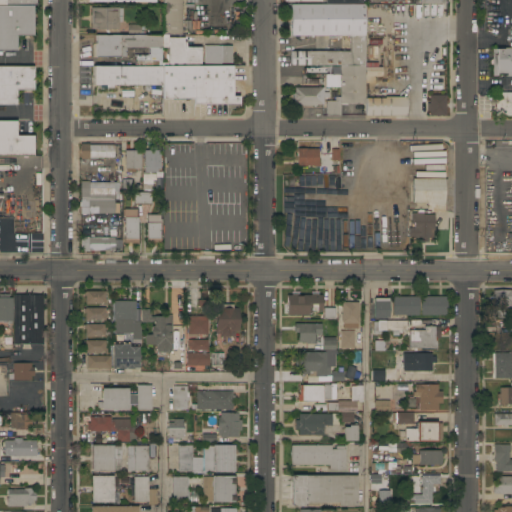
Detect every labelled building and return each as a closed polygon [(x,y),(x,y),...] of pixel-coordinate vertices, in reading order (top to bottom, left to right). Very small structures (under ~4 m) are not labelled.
[(181,0),(181,35),(162,35),(162,0),(181,0)] [(364,4),(365,67),(365,83),(365,99),(365,104),(340,104),(340,115),(326,115),(325,101),(335,101),(335,97),(340,97),(340,87),(328,87),(328,92),(327,92),(327,97),(324,97),(324,99),(323,99),(323,105),(316,105),(316,106),(301,106),(301,105),(294,105),(294,99),(293,93),(294,93),(294,88),(326,88),(326,74),(340,74),(340,65),(291,65),(291,52),(350,52),(349,36),(291,36),(291,5),(364,4)] [(0,5),(34,5),(34,36),(16,36),(16,51),(0,51),(0,5)] [(118,7),(119,29),(91,30),(91,8),(118,7)] [(127,35),(127,25),(140,25),(144,25),(144,35),(127,35)] [(162,35),(162,48),(148,48),(148,50),(126,50),(126,57),(120,57),(120,58),(96,58),(96,57),(92,57),(92,44),(95,44),(96,35),(162,35)] [(167,38),(184,38),(184,50),(200,50),(201,64),(167,64),(167,38)] [(232,46),(232,64),(204,64),(204,46),(232,46)] [(511,76),(492,76),(492,48),(511,48),(511,76)] [(106,85),(106,88),(100,88),(100,85),(92,85),(92,66),(163,66),(163,85),(106,85)] [(163,66),(232,66),(232,97),(239,97),(239,104),(194,104),(194,99),(163,99),(163,85),(163,66)] [(0,67),(33,67),(33,90),(16,90),(16,105),(0,105),(0,67)] [(382,67),(382,77),(374,77),(375,83),(365,83),(365,67),(382,67)] [(511,93),(511,116),(495,116),(495,93),(511,93)] [(446,116),(429,116),(429,111),(427,111),(427,104),(429,104),(429,95),(446,95),(446,116)] [(384,98),(384,97),(406,97),(406,115),(365,115),(365,104),(365,99),(384,98)] [(0,121),(16,121),(16,136),(33,136),(33,156),(0,156),(0,121)] [(89,144),(89,145),(114,145),(114,157),(89,158),(89,159),(81,159),(80,144),(89,144)] [(318,149),(318,167),(313,167),(313,166),(299,166),(299,165),(297,165),(297,148),(318,149)] [(245,150),(208,150),(208,165),(245,165),(245,150)] [(331,150),(340,150),(340,161),(331,161),(331,150)] [(140,151),(141,169),(125,169),(125,151),(140,151)] [(160,151),(160,169),(158,169),(158,172),(145,172),(145,169),(144,169),(144,151),(160,151)] [(444,178),(444,212),(430,212),(427,212),(427,210),(427,203),(412,203),(412,179),(444,178)] [(122,179),(132,179),(132,191),(122,191),(122,179)] [(81,214),(80,181),(89,181),(89,183),(114,182),(114,214),(81,214)] [(143,181),(153,181),(153,190),(144,190),(143,181)] [(151,193),(151,205),(134,205),(134,193),(151,193)] [(423,213),(423,215),(435,215),(435,231),(433,231),(433,238),(427,238),(427,242),(419,242),(419,239),(415,239),(415,237),(408,237),(408,228),(414,228),(414,223),(412,223),(412,213),(423,213)] [(138,243),(124,243),(124,239),(125,239),(124,218),(138,218),(138,243)] [(160,223),(160,239),(161,239),(161,243),(146,244),(146,239),(147,239),(147,223),(160,223)] [(81,251),(80,237),(89,237),(89,238),(114,238),(114,251),(81,251)] [(511,290),(511,305),(510,305),(511,319),(493,319),(493,290),(511,290)] [(105,291),(105,304),(85,304),(85,296),(83,296),(83,292),(85,292),(85,291),(105,291)] [(0,294),(10,294),(10,298),(12,298),(13,321),(11,321),(12,324),(7,324),(7,321),(0,321),(0,294)] [(43,344),(13,344),(13,295),(43,295),(43,344)] [(321,295),(321,311),(310,311),(310,307),(308,307),(308,315),(287,315),(287,295),(321,295)] [(418,297),(418,315),(393,315),(393,297),(418,297)] [(446,297),(446,315),(421,315),(421,297),(446,297)] [(388,318),(374,318),(374,298),(388,298),(388,318)] [(136,301),(136,322),(141,322),(141,339),(132,339),(132,334),(114,334),(114,301),(136,301)] [(358,323),(358,329),(348,329),(348,326),(342,326),(342,323),(341,323),(341,302),(358,302),(358,323)] [(233,304),(233,308),(238,308),(239,331),(234,331),(235,336),(219,337),(219,334),(215,334),(215,309),(219,309),(219,304),(233,304)] [(85,321),(85,313),(84,313),(84,309),(85,309),(85,308),(105,308),(105,321),(85,321)] [(335,308),(335,319),(324,319),(323,308),(335,308)] [(156,352),(156,345),(145,345),(145,335),(151,335),(151,326),(154,326),(154,322),(141,322),(141,309),(150,309),(150,316),(163,316),(163,315),(169,315),(169,324),(171,324),(171,345),(170,345),(170,352),(156,352)] [(197,334),(197,337),(187,337),(187,316),(207,316),(207,334),(197,334)] [(407,321),(407,331),(398,331),(398,335),(392,335),(392,331),(373,331),(373,322),(378,322),(378,321),(407,321)] [(85,337),(85,329),(83,329),(83,325),(85,325),(85,324),(105,324),(105,337),(85,337)] [(321,324),(321,335),(317,335),(317,344),(306,344),(306,342),(298,343),(297,333),(294,333),(294,324),(321,324)] [(424,330),(424,327),(434,326),(435,341),(436,341),(436,348),(420,348),(420,351),(413,351),(413,348),(409,348),(409,331),(424,330)] [(354,348),(340,348),(340,331),(354,331),(354,348)] [(335,337),(335,350),(323,350),(323,337),(335,337)] [(86,353),(85,345),(83,345),(83,341),(85,341),(85,340),(105,340),(105,353),(86,353)] [(207,340),(207,350),(188,350),(188,340),(207,340)] [(139,343),(139,369),(112,369),(112,343),(139,343)] [(326,352),(326,367),(330,367),(330,375),(326,375),(326,377),(308,377),(308,374),(305,374),(305,375),(301,375),(301,374),(298,374),(298,368),(294,368),(294,359),(298,359),(298,352),(326,352)] [(209,353),(209,366),(186,366),(186,353),(209,353)] [(223,353),(224,365),(211,366),(211,353),(223,353)] [(511,378),(492,378),(491,353),(511,353),(511,378)] [(432,354),(432,358),(436,358),(436,366),(432,366),(432,372),(402,372),(402,355),(432,354)] [(110,356),(110,369),(87,368),(87,356),(110,356)] [(31,363),(31,367),(34,367),(34,376),(31,376),(31,380),(8,380),(8,374),(13,373),(12,363),(31,363)] [(384,370),(384,381),(372,381),(372,370),(384,370)] [(151,411),(136,411),(136,401),(131,401),(131,391),(137,391),(137,385),(152,385),(151,411)] [(323,386),(323,403),(318,403),(318,402),(297,402),(298,394),(299,394),(299,385),(323,386)] [(438,385),(438,391),(442,391),(442,404),(437,404),(437,410),(419,410),(419,396),(414,396),(414,385),(438,385)] [(173,386),(187,386),(187,395),(189,395),(189,401),(187,401),(187,410),(173,410),(173,386)] [(363,402),(356,402),(356,412),(336,412),(326,412),(326,403),(337,403),(337,401),(350,401),(350,386),(363,386),(363,402)] [(128,388),(128,410),(101,411),(101,409),(97,409),(97,402),(101,402),(101,388),(128,388)] [(511,388),(511,405),(499,405),(499,399),(497,399),(497,394),(499,394),(499,388),(511,388)] [(232,391),(232,409),(209,409),(209,411),(200,411),(200,409),(191,409),(191,405),(196,405),(196,391),(232,391)] [(389,401),(389,412),(374,412),(374,404),(375,404),(375,401),(389,401)] [(25,412),(25,414),(28,414),(28,418),(31,418),(31,426),(28,426),(29,429),(15,430),(15,428),(11,428),(10,413),(25,412)] [(413,412),(413,424),(396,424),(396,413),(413,412)] [(238,413),(238,420),(241,420),(241,431),(238,431),(238,438),(219,437),(219,436),(217,436),(217,417),(220,417),(220,413),(238,413)] [(353,413),(353,422),(340,422),(340,413),(353,413)] [(332,414),(332,426),(323,425),(323,436),(298,436),(298,430),(294,430),(294,420),(299,420),(299,414),(332,414)] [(511,414),(511,426),(507,426),(507,427),(504,427),(504,425),(494,425),(494,415),(511,414)] [(110,417),(110,419),(130,419),(130,427),(137,427),(137,432),(136,432),(136,435),(137,435),(137,439),(136,439),(136,441),(129,441),(129,442),(117,443),(116,431),(90,432),(90,430),(87,430),(87,422),(90,422),(90,417),(110,417)] [(168,438),(168,423),(173,423),(173,419),(182,419),(182,422),(183,422),(183,438),(168,438)] [(442,442),(405,441),(405,429),(417,429),(417,421),(437,421),(437,423),(442,423),(442,442)] [(357,441),(343,441),(343,427),(349,427),(349,425),(357,425),(357,441)] [(215,434),(216,443),(202,443),(202,434),(215,434)] [(7,457),(7,451),(4,451),(4,447),(3,447),(3,442),(4,442),(4,439),(6,439),(13,439),(13,437),(22,437),(22,439),(37,439),(37,450),(32,450),(32,457),(7,457)] [(410,443),(410,452),(388,452),(387,444),(410,443)] [(91,445),(121,446),(121,472),(91,472),(91,445)] [(177,445),(192,445),(192,458),(202,458),(202,472),(177,472),(177,445)] [(234,472),(212,472),(212,445),(234,445),(234,472)] [(332,445),(332,449),(336,449),(336,446),(345,446),(345,449),(345,474),(329,474),(329,465),(291,465),(289,453),(291,445),(332,445)] [(511,472),(496,472),(496,462),(494,462),(494,445),(510,445),(510,451),(509,451),(509,460),(511,460),(511,472)] [(148,471),(133,471),(133,459),(127,459),(127,446),(148,446),(148,471)] [(441,451),(441,465),(418,465),(418,451),(441,451)] [(387,459),(387,462),(396,462),(396,467),(400,467),(400,474),(377,474),(377,472),(371,472),(371,459),(387,459)] [(368,474),(376,474),(376,475),(384,475),(384,485),(376,485),(376,487),(371,486),(368,484),(368,474)] [(291,475),(305,475),(305,476),(357,476),(357,506),(338,507),(338,503),(306,503),(306,506),(291,506),(291,475)] [(91,476),(113,476),(113,503),(91,503),(91,476)] [(234,476),(234,478),(235,478),(235,484),(234,484),(234,494),(235,494),(235,501),(234,501),(234,502),(211,502),(203,502),(203,476),(234,476)] [(440,476),(440,484),(432,484),(433,493),(431,493),(432,504),(404,504),(404,494),(420,494),(420,477),(421,477),(421,476),(440,476)] [(133,477),(148,477),(148,502),(133,502),(133,477)] [(187,477),(187,502),(172,502),(172,477),(187,477)] [(511,477),(511,495),(505,495),(501,495),(493,495),(492,484),(497,484),(497,477),(511,477)] [(23,489),(23,488),(33,488),(33,490),(35,490),(36,501),(32,501),(32,504),(26,504),(26,507),(6,507),(6,499),(8,499),(7,490),(23,489)] [(390,490),(391,504),(378,504),(378,491),(390,490)]
